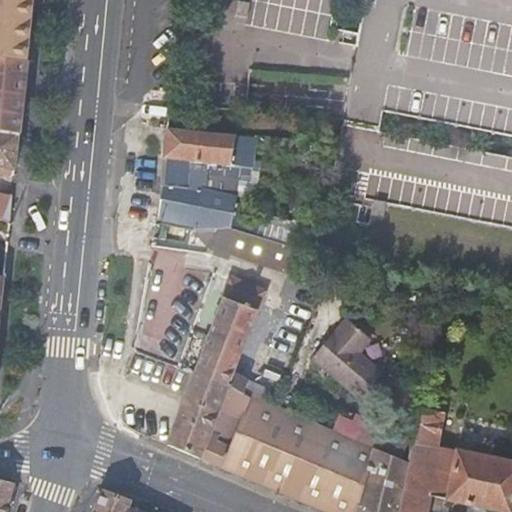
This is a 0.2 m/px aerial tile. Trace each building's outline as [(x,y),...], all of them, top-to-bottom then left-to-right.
[(0,0),(0,13),(30,15),(31,0),(0,0)] [(0,58),(25,61),(27,39),(30,15),(0,13),(0,58)] [(0,131),(17,135),(21,92),(25,61),(0,58),(0,131)] [(166,130),(162,193),(156,225),(196,235),(215,232),(232,236),(233,216),(234,200),(188,190),(190,163),(230,167),(235,138),(166,130)] [(0,177),(13,181),(17,135),(0,131),(0,221),(8,224),(10,204),(0,200),(0,177)] [(232,236),(256,243),(261,223),(233,216),(232,236)] [(215,232),(196,235),(210,247),(215,232)] [(210,247),(210,248),(260,265),(261,263),(286,270),(286,269),(291,253),(256,243),(232,236),(215,232),(210,247)] [(251,399),(261,403),(266,391),(232,376),(263,294),(231,282),(195,375),(227,389),(234,391),(245,396),(251,399)] [(375,331),(351,311),(317,352),(365,392),(387,365),(363,345),(375,331)] [(167,447),(219,470),(228,449),(218,444),(220,440),(218,437),(210,434),(227,389),(195,375),(167,447)] [(245,396),(234,391),(230,400),(242,404),(245,396)] [(261,403),(251,399),(228,449),(219,470),(316,511),(354,511),(373,450),(261,403)] [(396,511),(423,511),(426,496),(497,511),(509,511),(511,501),(511,465),(436,448),(442,413),(418,408),(417,407),(406,464),(396,511)] [(396,511),(406,464),(373,450),(354,511),(396,511)] [(0,511),(5,511),(13,486),(0,481),(0,511)] [(130,511),(127,510),(130,503),(101,493),(93,511),(130,511)]
